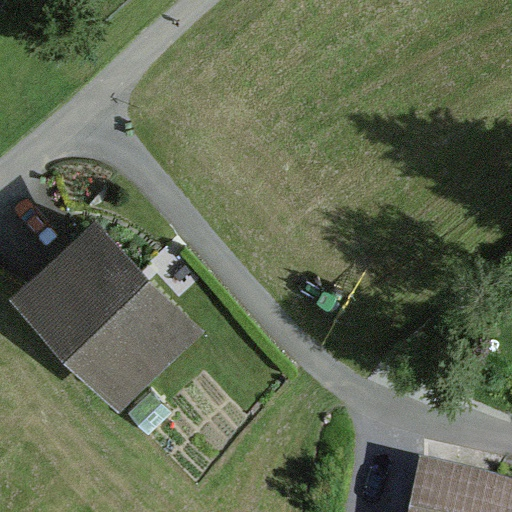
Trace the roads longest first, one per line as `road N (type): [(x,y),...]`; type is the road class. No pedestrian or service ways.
road 1 (track): [(89,110),(162,171),(250,281),(344,379),(419,415),(511,437)]
road 2 (track): [(89,110),(206,0)]
